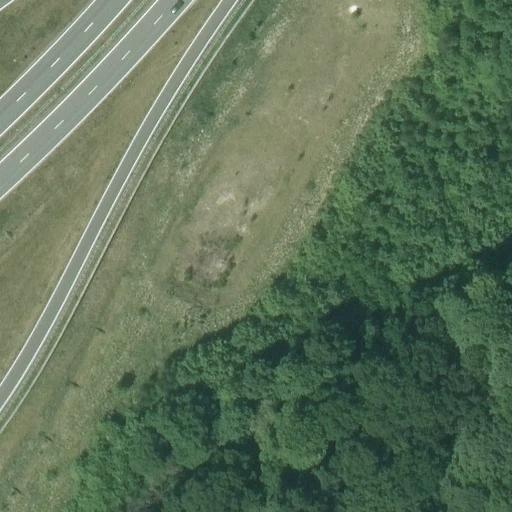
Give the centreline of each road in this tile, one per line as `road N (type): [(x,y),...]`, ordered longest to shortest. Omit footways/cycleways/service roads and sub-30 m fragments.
road 1 (trunk): [(0,394),(142,134),(229,0)]
road 2 (trunk): [(0,182),(176,0)]
road 3 (trunk): [(115,0),(0,117)]
